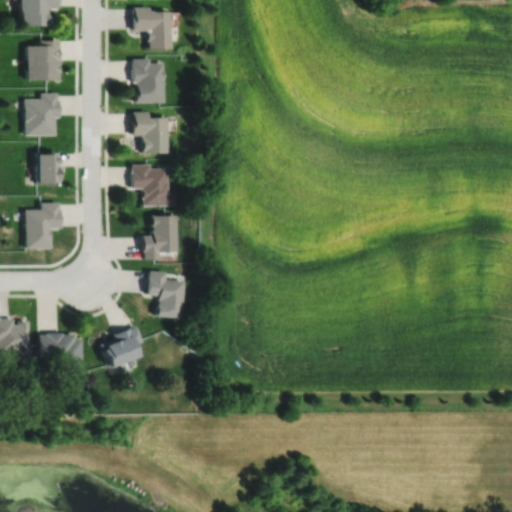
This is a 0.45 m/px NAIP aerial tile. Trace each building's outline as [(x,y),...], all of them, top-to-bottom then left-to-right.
[(17,0),(17,11),(18,11),(18,26),(48,26),(48,15),(45,15),(45,7),(55,7),(55,0),(17,0)] [(129,3),(129,10),(128,10),(128,27),(143,27),(143,37),(145,37),(145,46),(168,46),(168,7),(146,7),(146,3),(129,3)] [(23,44),(24,80),(55,79),(55,72),(56,72),(56,39),(37,39),(37,44),(23,44)] [(130,55),(130,62),(128,62),(129,79),(133,79),(133,88),(131,88),(131,99),(162,98),(161,59),(147,60),(147,55),(130,55)] [(20,98),(20,135),(51,135),(51,116),(55,116),(55,99),(54,99),(54,92),(37,92),(37,98),(20,98)] [(130,108),(130,115),(129,115),(129,132),(139,132),(139,133),(139,150),(166,150),(166,114),(146,114),(146,108),(130,108)] [(32,152),(32,184),(55,184),(55,183),(56,183),(56,164),(54,165),(54,151),(32,152)] [(130,161),(131,169),(129,169),(129,185),(139,185),(139,196),(141,196),(141,203),(174,202),(174,189),(166,189),(166,165),(148,165),(148,161),(130,161)] [(21,207),(22,245),(47,245),(47,225),(58,225),(58,206),(56,206),(56,199),(37,200),(37,207),(21,207)] [(149,212),(149,223),(150,223),(150,228),(149,228),(149,232),(139,232),(139,249),(140,249),(140,256),(155,256),(155,248),(174,248),(174,212),(149,212)] [(146,268),(146,275),(145,275),(143,292),(154,293),(154,297),(155,297),(155,302),(154,302),(153,313),(179,315),(182,278),(162,277),(163,269),(146,268)] [(0,353),(4,353),(4,349),(11,349),(12,356),(25,356),(25,318),(13,318),(13,322),(9,322),(9,316),(0,316),(0,353)] [(96,341),(101,354),(102,354),(106,364),(136,353),(132,342),(140,339),(134,323),(127,326),(126,325),(120,328),(122,335),(115,338),(112,335),(96,341)] [(35,332),(35,355),(42,355),(42,372),(66,371),(66,373),(79,372),(78,336),(71,336),(71,331),(59,332),(59,330),(43,330),(43,332),(35,332)]
